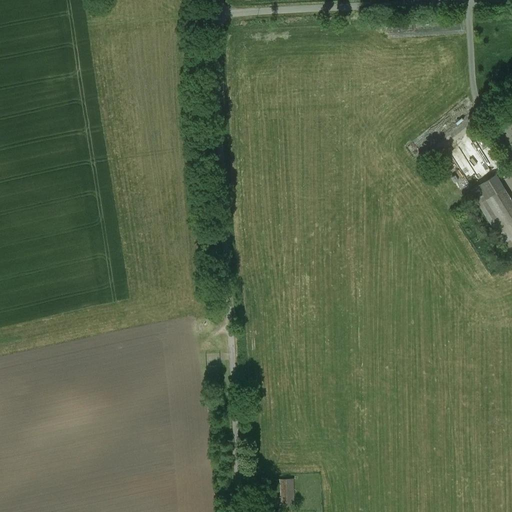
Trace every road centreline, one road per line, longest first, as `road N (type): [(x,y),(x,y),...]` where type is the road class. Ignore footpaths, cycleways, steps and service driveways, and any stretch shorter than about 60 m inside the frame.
road 1 (unclassified): [(245,511),(214,10)]
road 2 (unclassified): [(214,10),(468,0)]
